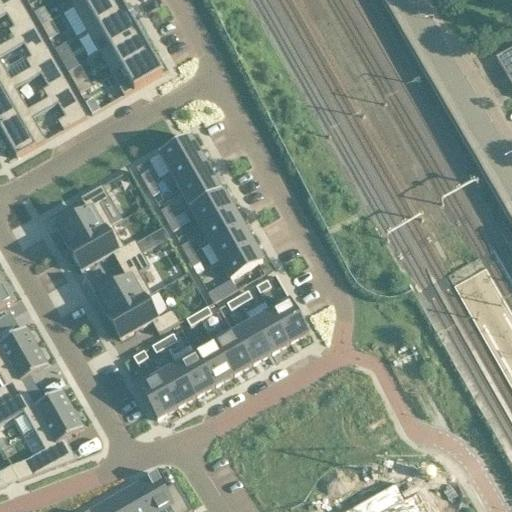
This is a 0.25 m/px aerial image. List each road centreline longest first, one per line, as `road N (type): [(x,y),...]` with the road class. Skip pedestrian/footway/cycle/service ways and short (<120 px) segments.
road 1 (residential): [(338,352),(340,298),(214,78)]
road 2 (residential): [(0,228),(135,467)]
road 3 (residential): [(0,201),(214,78)]
road 4 (residential): [(511,174),(407,0)]
road 5 (residential): [(338,352),(328,366),(181,447)]
road 6 (residential): [(135,467),(3,511)]
